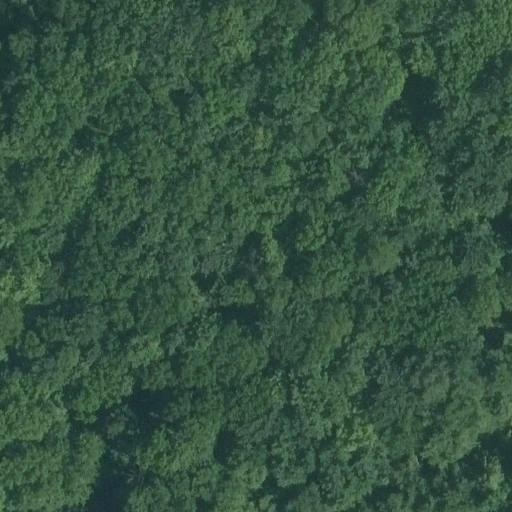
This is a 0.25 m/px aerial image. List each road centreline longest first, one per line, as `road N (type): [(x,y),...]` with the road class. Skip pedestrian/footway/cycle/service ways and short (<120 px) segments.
road 1 (track): [(511,230),(464,511)]
road 2 (track): [(291,511),(104,475)]
road 3 (track): [(104,475),(44,364),(0,326)]
